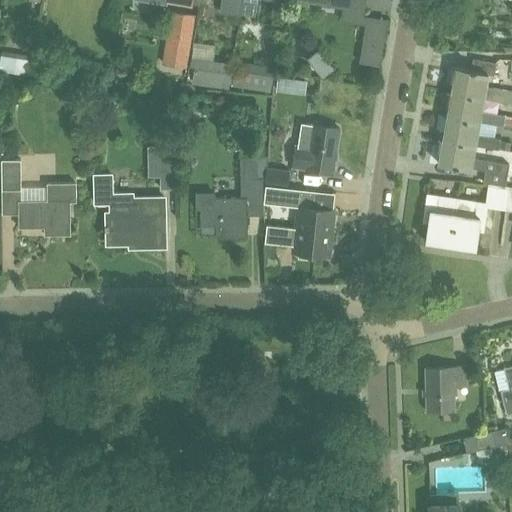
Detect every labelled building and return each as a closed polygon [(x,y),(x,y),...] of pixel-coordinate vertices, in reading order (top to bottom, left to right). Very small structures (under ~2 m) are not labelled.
[(241,5),(242,0),(220,0),(219,12),(240,16),(242,5),(241,5)] [(306,0),(364,9),(365,0),(306,0)] [(169,36),(192,39),(196,13),(173,10),(169,36)] [(380,65),(387,19),(366,15),(365,21),(359,62),(380,65)] [(0,71),(30,76),(34,54),(1,49),(0,55),(0,71)] [(228,88),(232,62),(191,56),(190,67),(193,67),(191,83),(228,88)] [(451,91),(483,98),(511,102),(511,90),(486,85),(488,74),(494,75),(496,62),(486,60),(472,58),(470,69),(452,66),(449,82),(453,83),(451,91)] [(270,90),(273,67),(244,64),(241,86),(270,90)] [(278,77),(276,90),(284,91),(285,78),(278,77)] [(505,115),(481,110),(483,98),(451,91),(447,90),(444,106),(449,107),(447,115),(479,121),(503,126),(505,115)] [(479,121),(447,115),(442,114),(439,130),(444,130),(443,138),(475,144),(475,145),(499,149),(501,138),(477,134),(479,121)] [(332,172),(337,145),(340,128),(313,124),(309,145),(295,143),(291,167),(306,169),(306,168),(332,172)] [(276,130),(273,134),(275,139),(279,141),(284,139),(286,136),(285,131),(280,128),(276,130)] [(475,144),(443,138),(438,138),(435,153),(440,154),(438,163),(470,169),(471,167),(485,169),(483,181),(505,185),(509,163),(473,156),(475,145),(475,144)] [(175,188),(174,146),(148,147),(148,177),(160,177),(160,189),(175,188)] [(263,177),(258,177),(257,157),(240,157),(241,179),(241,192),(241,197),(214,198),(213,193),(196,193),(196,209),(200,209),(201,224),(216,224),(216,237),(247,237),(247,215),(263,215),(263,177)] [(20,159),(1,160),(2,189),(21,189),(20,159)] [(288,185),(289,170),(266,167),(264,182),(288,185)] [(113,192),(112,173),(93,173),(94,203),(111,203),(111,212),(107,212),(107,243),(131,242),(131,246),(164,245),(164,197),(134,198),(134,191),(113,192)] [(47,200),(18,200),(18,227),(44,227),(44,235),(71,234),(70,201),(76,201),(76,182),(47,183),(47,200)] [(505,209),(509,186),(488,183),(485,202),(458,197),(451,242),(476,246),(478,230),(484,231),(487,207),(505,209)] [(316,191),(266,185),(264,203),(298,206),(295,228),(332,232),(334,209),(315,207),(316,191)] [(451,242),(458,197),(428,193),(424,217),(429,218),(426,238),(451,242)] [(332,232),(295,228),(266,224),(264,242),(294,245),(293,251),(299,252),(298,257),(311,258),(311,253),(329,255),(332,232)] [(511,364),(504,367),(509,387),(501,389),(506,413),(511,411),(511,364)] [(454,408),(453,393),(456,392),(456,385),(466,385),(466,367),(426,368),(427,390),(424,390),(424,394),(427,394),(427,409),(454,408)] [(467,452),(495,446),(509,443),(508,435),(508,427),(463,437),(467,452)] [(459,511),(459,503),(459,493),(430,494),(430,504),(430,511),(459,511)]
